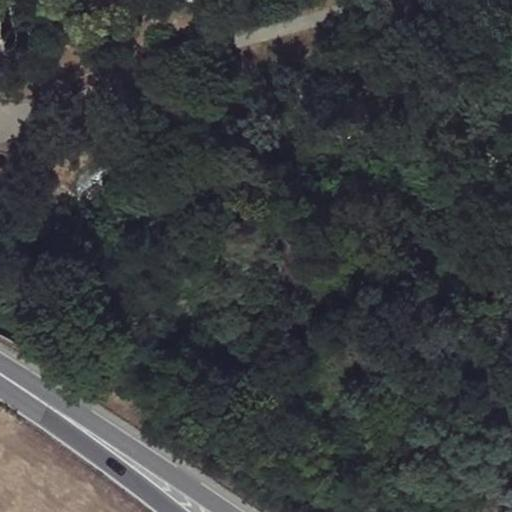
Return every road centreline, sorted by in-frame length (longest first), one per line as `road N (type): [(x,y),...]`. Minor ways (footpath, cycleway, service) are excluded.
road 1 (residential): [(0,109),(42,116),(114,74),(165,56),(385,0)]
road 2 (secondary): [(224,511),(0,361)]
road 3 (motorway): [(173,511),(0,386)]
